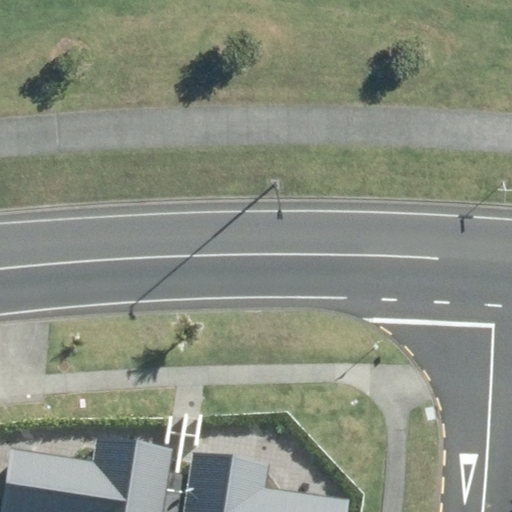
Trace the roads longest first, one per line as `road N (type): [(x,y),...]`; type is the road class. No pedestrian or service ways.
road 1 (secondary): [(511,257),(157,247),(0,266)]
road 2 (residential): [(482,511),(511,300)]
